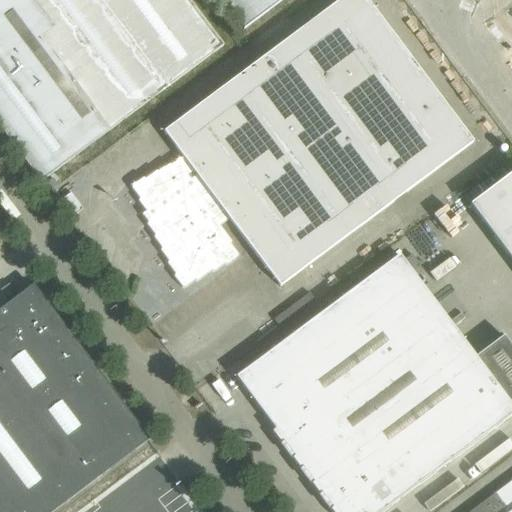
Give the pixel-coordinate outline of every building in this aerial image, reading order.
[(0,0),(0,129),(40,183),(111,130),(41,37),(54,28),(33,0),(0,0)] [(33,0),(54,28),(41,37),(111,130),(165,89),(222,47),(187,0),(33,0)] [(363,0),(341,0),(163,133),(182,158),(171,167),(169,166),(158,174),(156,172),(145,180),(143,179),(132,187),(131,189),(139,200),(138,202),(151,221),(148,223),(146,226),(154,236),(153,239),(161,249),(160,252),(168,262),(167,265),(174,275),(173,278),(181,288),(184,289),(194,282),(197,283),(211,272),(214,273),(224,265),(227,266),(237,259),(238,256),(230,246),(231,243),(219,227),(228,220),(279,288),(471,144),(363,0)] [(221,0),(245,30),(284,0),(221,0)] [(511,0),(422,0),(511,118),(511,0)] [(511,174),(469,206),(511,263),(511,174)] [(71,194),(62,200),(61,201),(73,216),(73,217),(83,210),(71,194)] [(237,378),(275,430),(271,433),(330,511),(381,511),(511,414),(511,345),(507,339),(479,359),(401,255),(237,378)] [(9,284),(0,290),(0,291),(6,300),(15,293),(9,284)] [(71,338),(66,331),(32,287),(0,311),(0,511),(53,511),(148,440),(138,427),(129,414),(122,406),(71,338)] [(511,511),(511,484),(501,493),(475,511),(511,511)]
